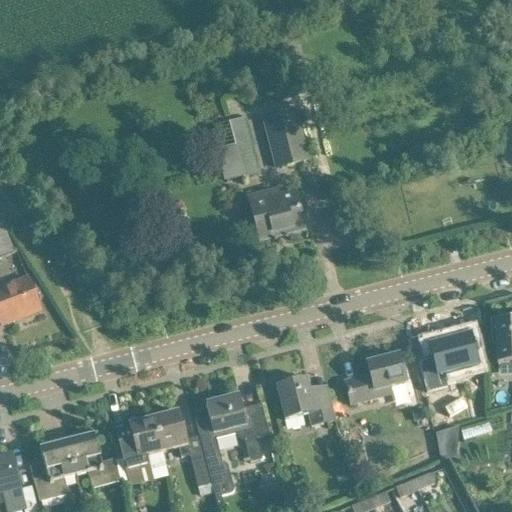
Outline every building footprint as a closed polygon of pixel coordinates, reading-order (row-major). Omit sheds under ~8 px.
[(280,53),(288,85),(307,80),(299,48),(280,53)] [(264,120),(272,151),(277,170),(307,162),(301,143),(294,113),(264,120)] [(244,120),(229,124),(243,179),(259,175),(244,120)] [(249,232),(256,229),(259,239),(303,228),(294,195),(279,199),(277,194),(249,202),(251,210),(243,212),(241,215),(240,219),(242,227),(245,230),(249,232)] [(0,228),(0,260),(15,255),(4,227),(0,228)] [(6,295),(1,284),(0,284),(0,325),(1,327),(40,312),(33,293),(31,286),(6,295)] [(511,321),(511,322),(511,316),(490,321),(492,346),(496,346),(497,366),(499,366),(499,372),(511,371),(511,321)] [(433,360),(419,364),(427,394),(447,389),(444,376),(478,368),(470,338),(430,348),(433,360)] [(344,384),(349,403),(350,407),(391,397),(390,390),(406,386),(399,357),(366,366),(369,377),(344,384)] [(275,389),(280,408),(284,423),(308,417),(312,429),(336,423),(328,392),(311,397),(307,381),(275,389)] [(205,460),(211,486),(217,508),(223,507),(221,499),(232,496),(234,492),(228,468),(221,464),(216,442),(234,437),(244,443),(244,444),(257,441),(269,438),(267,429),(262,409),(243,414),(239,398),(219,403),(214,401),(212,405),(205,407),(209,420),(195,423),(205,460)] [(425,410),(413,413),(415,423),(427,420),(425,410)] [(178,414),(154,420),(162,455),(179,450),(181,460),(190,458),(178,414)] [(128,427),(129,430),(115,434),(118,445),(128,481),(142,478),(141,472),(150,469),(150,472),(166,468),(162,455),(154,420),(128,427)] [(94,436),(66,443),(76,478),(88,475),(92,491),(124,482),(120,460),(101,465),(94,436)] [(340,441),(328,444),(331,457),(344,454),(340,441)] [(76,478),(66,443),(39,450),(43,464),(40,468),(39,467),(30,469),(39,504),(69,496),(65,481),(76,478)] [(11,457),(0,460),(0,495),(2,495),(6,511),(17,511),(25,510),(11,457)] [(205,460),(191,464),(198,489),(211,486),(205,460)] [(429,477),(412,484),(416,494),(433,487),(429,477)] [(416,494),(412,484),(395,491),(399,501),(416,494)] [(385,496),(368,503),(371,511),(373,511),(389,506),(385,496)] [(371,511),(368,503),(351,510),(352,511),(371,511)]
